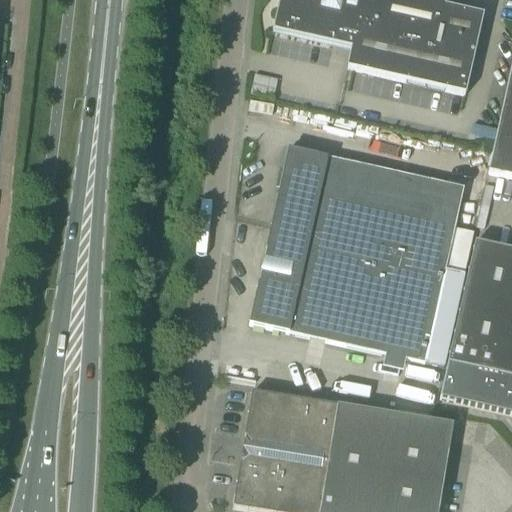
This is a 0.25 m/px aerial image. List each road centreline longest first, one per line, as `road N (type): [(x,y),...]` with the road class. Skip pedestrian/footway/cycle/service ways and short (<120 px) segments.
road 1 (unclassified): [(238,0),(183,511)]
road 2 (secondary): [(84,245),(35,511)]
road 3 (secondary): [(78,511),(89,373),(84,245)]
road 4 (secondary): [(84,245),(108,0)]
